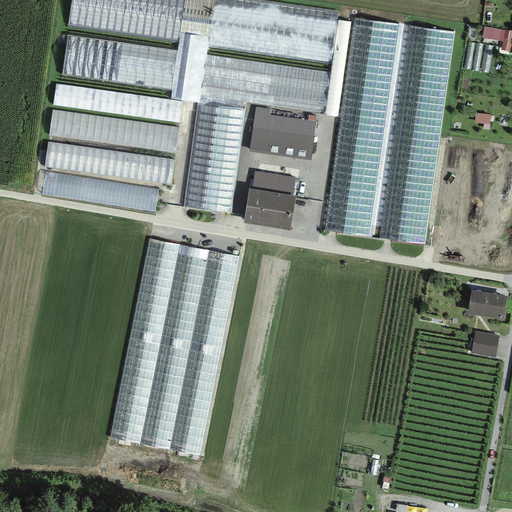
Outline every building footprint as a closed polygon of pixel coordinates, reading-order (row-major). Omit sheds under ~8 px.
[(337,13),(243,0),(73,0),(70,22),(179,38),(178,50),(68,35),(63,74),(171,89),(170,97),(200,101),(185,206),(231,212),(245,108),(243,107),(243,101),(324,113),(330,72),(206,54),(208,43),(331,60),(337,13)] [(398,23),(353,17),(323,228),(368,234),(398,23)] [(454,31),(409,25),(379,238),(424,245),(454,31)] [(511,53),(511,32),(506,32),(503,52),(511,53)] [(492,72),(493,47),(479,46),(478,71),(492,72)] [(182,124),(185,102),(58,86),(56,109),(182,124)] [(182,128),(55,112),(51,138),(178,155),(182,128)] [(492,129),(494,117),(478,115),(477,127),(492,129)] [(313,123),(255,116),(250,152),(309,159),(313,123)] [(86,148),(87,144),(65,140),(64,144),(86,148)] [(50,144),(47,170),(172,187),(176,160),(50,144)] [(47,176),(44,199),(158,211),(161,189),(47,176)] [(293,199),(250,193),(247,219),(289,225),(293,199)] [(238,255),(149,238),(110,437),(199,454),(238,255)] [(507,294),(471,288),(467,311),(503,317),(507,294)] [(499,334),(475,330),(471,352),(495,357),(499,334)]
